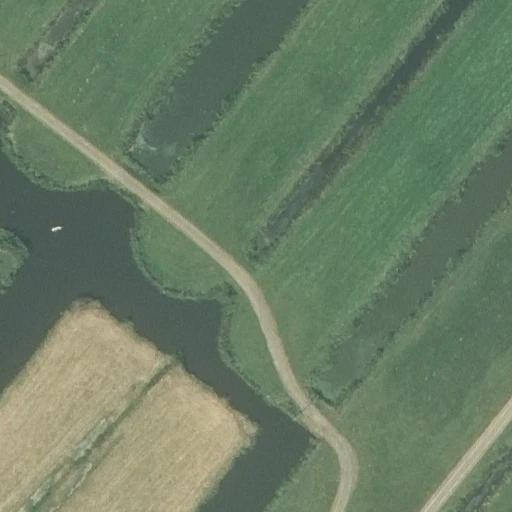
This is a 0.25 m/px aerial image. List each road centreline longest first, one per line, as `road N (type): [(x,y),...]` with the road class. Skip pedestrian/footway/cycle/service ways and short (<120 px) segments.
road 1 (track): [(341,511),(350,464),(289,387),(255,284),(0,83)]
road 2 (track): [(511,405),(427,511)]
